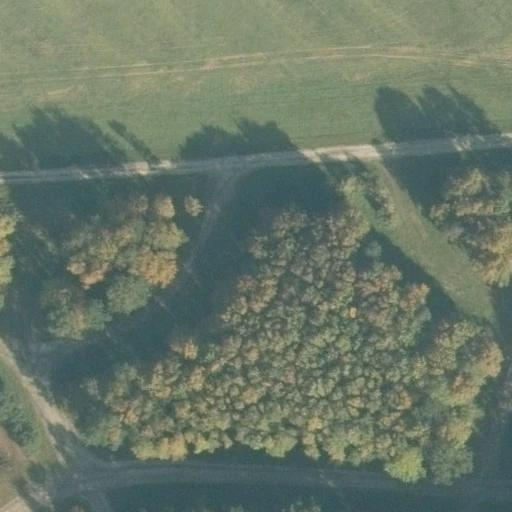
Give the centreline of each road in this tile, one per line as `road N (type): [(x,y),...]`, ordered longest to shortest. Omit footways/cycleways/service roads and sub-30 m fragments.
road 1 (track): [(31,511),(80,487),(191,474),(511,486)]
road 2 (unknown): [(26,365),(98,342),(205,268),(251,153)]
road 3 (unknown): [(251,153),(0,167)]
road 4 (unknown): [(511,310),(461,297),(428,257),(388,194),(381,145)]
road 5 (track): [(0,329),(39,385),(97,511)]
road 6 (unknown): [(463,511),(511,315)]
road 7 (unknown): [(511,136),(381,145)]
road 8 (unknown): [(381,145),(251,153)]
